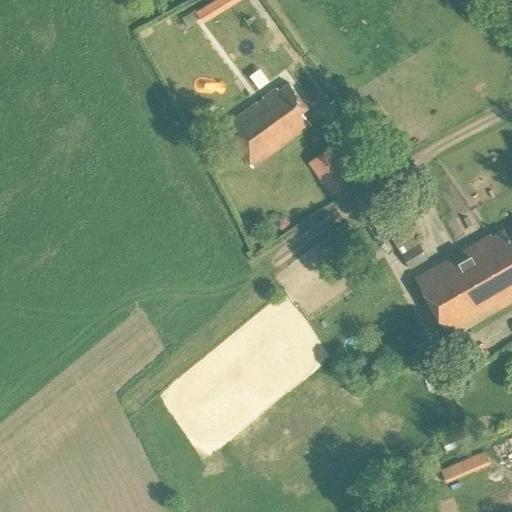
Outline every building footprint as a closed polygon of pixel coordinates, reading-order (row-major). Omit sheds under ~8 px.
[(203,21),(240,0),(210,0),(196,9),(203,21)] [(303,111),(309,107),(291,83),(281,90),(278,87),(225,126),(254,166),(312,124),(303,111)] [(214,144),(202,121),(189,128),(202,151),(214,144)] [(346,171),(330,148),(310,162),(326,186),(346,171)] [(415,232),(406,213),(385,224),(394,243),(415,232)] [(511,234),(510,236),(506,229),(493,237),(492,235),(417,278),(451,337),(511,301),(511,234)] [(410,269),(428,259),(420,244),(402,254),(410,269)]
